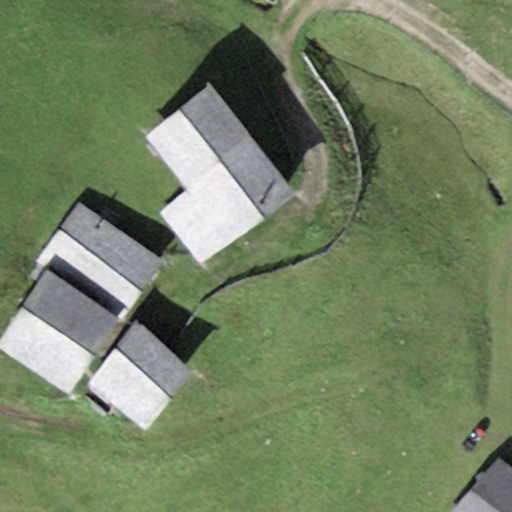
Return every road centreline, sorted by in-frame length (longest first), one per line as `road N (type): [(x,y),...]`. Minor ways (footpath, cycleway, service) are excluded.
road 1 (track): [(310,0),(285,30),(277,63),(312,175),(298,232)]
road 2 (track): [(384,0),(511,86)]
